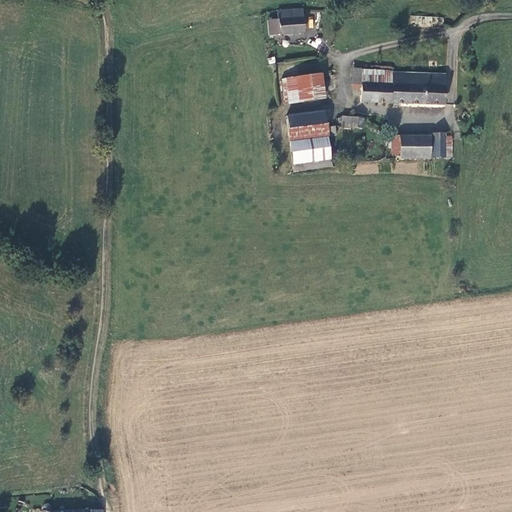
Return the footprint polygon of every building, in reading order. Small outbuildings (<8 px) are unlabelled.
[(269,36),(281,36),(305,34),(303,9),(277,11),(278,19),(267,20),(269,36)] [(445,23),(445,16),(411,14),(410,26),(440,28),(440,23),(445,23)] [(392,85),(393,72),(387,70),(352,68),(351,87),(362,88),(362,83),(392,85)] [(444,107),(446,74),(393,72),(392,85),(362,83),(362,88),(361,103),(392,104),(392,106),(444,107)] [(285,106),(326,100),(323,74),(281,79),(285,106)] [(286,115),(294,173),(332,168),(328,137),(338,136),(336,126),(327,127),(325,110),(286,115)] [(350,128),(351,118),(344,117),(342,129),(350,130),(350,128)] [(364,119),(351,118),(350,128),(362,130),(364,119)] [(431,158),(446,158),(446,136),(446,133),(431,133),(431,135),(431,158)] [(399,157),(399,160),(431,160),(431,158),(431,135),(399,135),(400,136),(399,157)] [(399,157),(400,136),(391,136),(391,138),(387,138),(386,148),(391,148),(391,156),(399,157)]
